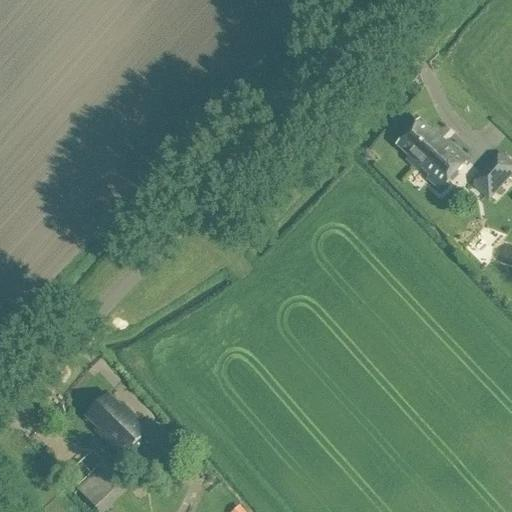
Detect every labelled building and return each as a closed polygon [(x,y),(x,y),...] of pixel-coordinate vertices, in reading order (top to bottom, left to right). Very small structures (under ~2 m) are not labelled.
[(429,180),(442,191),(470,161),(449,143),(446,146),(440,141),(443,137),(435,130),(432,133),(421,123),(400,147),(412,158),(409,161),(420,171),(423,167),(432,176),(429,180)] [(491,200),(511,177),(511,162),(503,155),(475,186),(491,200)] [(120,408),(108,396),(87,417),(99,430),(96,433),(127,463),(154,434),(123,404),(120,408)] [(170,449),(156,463),(180,487),(192,475),(180,463),(181,461),(170,449)] [(98,469),(75,495),(93,511),(106,511),(124,492),(98,469)]
